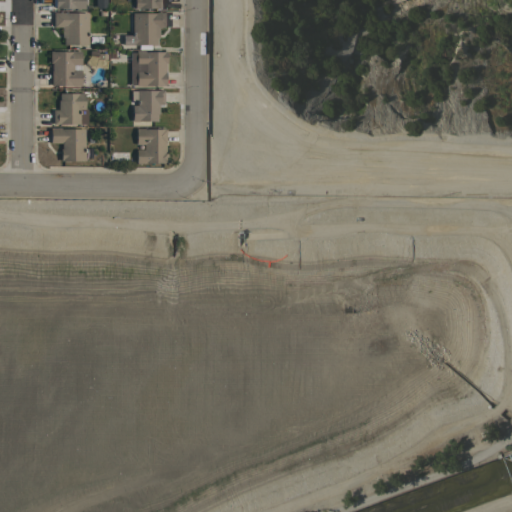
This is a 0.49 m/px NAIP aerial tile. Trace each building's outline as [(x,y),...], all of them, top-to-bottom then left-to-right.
[(74,8),(53,7),(53,6),(52,6),(52,0),(83,0),(83,8),(74,8)] [(105,0),(105,8),(94,8),(94,0),(105,0)] [(162,0),(162,9),(157,8),(136,8),(136,0),(162,0)] [(86,44),(62,44),(62,37),(60,37),(60,27),(52,27),(52,12),(63,12),(87,12),(86,44)] [(166,12),(166,27),(158,27),(158,37),(156,37),(156,45),(150,45),(150,49),(137,49),(137,44),(131,44),(131,13),(155,13),(155,12),(166,12)] [(70,85),(51,85),(51,86),(49,86),(49,71),(50,71),(50,63),(48,63),(48,50),(51,50),(51,51),(71,51),(71,50),(79,50),(79,85),(70,85)] [(135,50),(143,50),(143,51),(163,51),(163,50),(166,51),(165,63),(164,63),(164,86),(162,86),(143,85),(143,86),(134,86),(134,84),(128,84),(128,51),(135,52),(135,50)] [(156,90),(156,89),(162,89),(162,104),(157,104),(157,114),(156,114),(156,121),(136,121),(131,121),(131,105),(136,105),(136,100),(130,100),(130,91),(135,91),(135,90),(156,90)] [(51,109),(56,109),(56,100),(58,100),(58,93),(77,93),(77,92),(83,92),(83,109),(78,109),(78,124),(57,124),(51,124),(51,109)] [(83,161),(59,160),(59,149),(60,149),(60,143),(49,143),(49,140),(47,140),(47,130),(49,130),(49,127),(60,128),(59,128),(83,128),(83,161)] [(165,143),(164,143),(164,151),(166,151),(166,163),(163,163),(143,163),(135,163),(135,149),(142,149),(142,144),(135,144),(135,131),(134,131),(134,128),(143,128),(143,129),(163,129),(163,128),(164,128),(165,143)]
